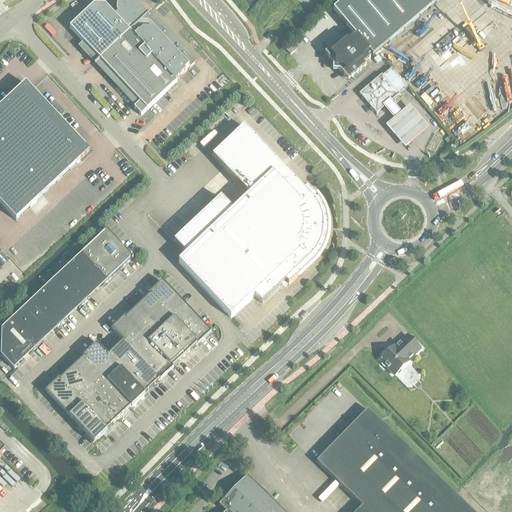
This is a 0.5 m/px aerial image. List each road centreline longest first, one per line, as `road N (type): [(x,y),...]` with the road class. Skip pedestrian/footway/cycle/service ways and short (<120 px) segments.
road 1 (unclassified): [(162,259),(20,389),(95,468),(235,336)]
road 2 (secondary): [(129,511),(364,275)]
road 3 (unclassified): [(162,259),(134,225),(167,186),(13,16)]
road 4 (secondary): [(349,163),(203,0)]
road 5 (unknown): [(115,130),(27,235),(15,237),(0,224)]
